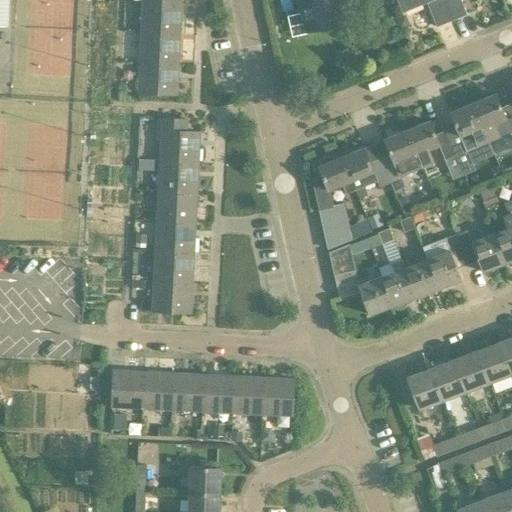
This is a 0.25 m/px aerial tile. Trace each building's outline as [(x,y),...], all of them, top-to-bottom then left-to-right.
[(344,0),(299,0),(307,32),(350,22),(344,0)] [(451,21),(442,0),(397,0),(402,12),(426,3),(436,27),(451,21)] [(442,0),(451,21),(466,15),(460,0),(442,0)] [(140,33),(178,35),(179,5),(141,4),(140,33)] [(140,33),(139,63),(177,65),(178,35),(140,33)] [(177,65),(139,63),(137,93),(175,95),(177,65)] [(511,106),(511,103),(500,107),(495,94),(472,103),(482,127),(488,142),(509,134),(510,135),(511,134),(511,136),(511,106)] [(482,127),(472,103),(450,112),(456,126),(445,130),(459,166),(461,165),(465,173),(473,169),(466,152),(476,148),(488,142),(482,127)] [(158,162),(197,164),(198,133),(185,133),(186,121),(156,119),(155,140),(159,140),(158,162)] [(448,171),(459,166),(445,130),(435,134),(429,121),(406,130),(421,167),(434,162),(429,149),(438,146),(444,162),(445,161),(448,171)] [(389,153),(378,157),(389,184),(403,178),(402,175),(421,167),(406,130),(384,139),(389,153)] [(378,188),(389,184),(378,157),(369,161),(363,147),(340,156),(354,191),(356,190),(359,198),(367,194),(364,186),(376,182),(378,188)] [(317,166),(320,175),(321,176),(312,179),(328,249),(340,244),(371,232),(366,220),(347,227),(342,203),(332,206),(328,189),(341,184),(345,194),(354,191),(340,156),(329,161),(327,156),(317,160),(319,165),(317,166)] [(154,160),(138,159),(138,169),(153,170),(154,160)] [(158,162),(157,192),(195,193),(197,164),(158,162)] [(478,190),(485,208),(497,204),(490,186),(478,190)] [(195,193),(157,192),(156,222),(194,223),(195,193)] [(407,195),(397,199),(405,217),(415,213),(407,195)] [(511,199),(503,203),(507,213),(502,215),(507,229),(493,234),(504,263),(506,263),(509,266),(511,266),(511,199)] [(421,212),(411,217),(414,224),(424,219),(421,212)] [(410,216),(409,217),(399,221),(403,232),(414,228),(410,216)] [(372,232),(382,228),(378,218),(368,222),(372,232)] [(154,251),(193,253),(194,223),(156,222),(154,251)] [(377,233),(381,244),(393,240),(388,228),(377,233)] [(504,263),(493,234),(471,242),(466,230),(455,234),(466,265),(477,261),(481,272),(504,263)] [(425,260),(436,289),(459,280),(456,270),(466,265),(455,234),(423,246),(427,259),(425,260)] [(146,235),(136,235),(135,248),(145,248),(146,235)] [(331,264),(352,259),(348,244),(328,253),(331,264)] [(193,253),(154,251),(153,281),(192,283),(193,253)] [(331,264),(333,275),(354,270),(352,259),(331,264)] [(436,289),(425,260),(403,268),(414,297),(436,289)] [(393,272),(380,277),(391,306),(392,305),(396,309),(399,310),(403,309),(406,305),(405,300),(414,297),(403,268),(393,272)] [(354,270),(333,275),(335,286),(357,282),(354,270)] [(380,277),(357,285),(360,292),(367,314),(391,306),(380,277)] [(132,289),(142,290),(142,282),(132,281),(132,289)] [(192,283),(153,281),(152,312),(190,313),(192,283)] [(357,282),(335,286),(338,298),(359,293),(360,292),(357,285),(357,282)] [(511,337),(499,342),(511,374),(511,373),(511,337)] [(476,351),(488,383),(511,374),(499,342),(476,351)] [(476,351),(453,360),(465,392),(488,383),(476,351)] [(465,392),(453,360),(430,368),(442,400),(465,392)] [(418,409),(442,400),(430,368),(406,377),(418,409)] [(111,407),(141,408),(143,373),(112,371),(111,407)] [(143,373),(141,408),(171,410),(173,374),(143,373)] [(173,374),(171,410),(201,411),(203,376),(173,374)] [(201,411),(231,412),(232,377),(203,376),(201,411)] [(232,377),(231,412),(261,414),(262,378),(232,377)] [(293,380),(262,378),(261,414),(291,415),(293,380)] [(117,430),(118,414),(109,414),(108,430),(117,430)] [(511,428),(511,414),(501,418),(506,430),(511,428)] [(478,427),(483,439),(506,430),(501,418),(478,427)] [(224,426),(214,426),(213,438),(223,438),(224,426)] [(170,428),(161,427),(160,436),(169,436),(170,428)] [(455,436),(460,448),(483,439),(478,427),(455,436)] [(435,457),(460,448),(455,436),(432,445),(428,433),(418,437),(420,440),(416,442),(423,461),(435,456),(435,457)] [(257,434),(247,434),(246,443),(256,443),(257,434)] [(485,445),(490,456),(511,447),(511,446),(508,436),(485,445)] [(467,465),(490,456),(485,445),(462,453),(467,465)] [(467,465),(462,453),(438,463),(439,467),(442,475),(467,465)] [(135,491),(145,491),(145,490),(154,490),(155,466),(136,465),(135,491)] [(190,468),(189,493),(220,494),(221,469),(190,468)] [(511,511),(511,488),(503,492),(511,511)] [(133,511),(144,511),(145,491),(135,491),(133,511)] [(480,501),(484,511),(511,511),(503,492),(480,501)] [(187,511),(218,511),(220,494),(189,493),(187,511)] [(457,511),(484,511),(480,501),(457,510),(457,511)]
